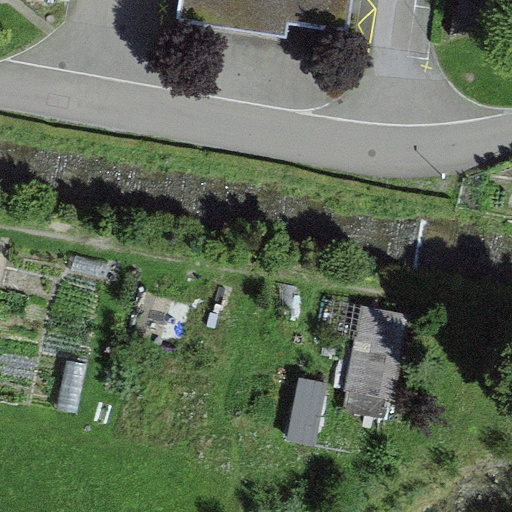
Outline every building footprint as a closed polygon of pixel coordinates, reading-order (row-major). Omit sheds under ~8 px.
[(187,0),(184,19),(293,35),(295,20),(353,29),(357,0),(187,0)] [(511,0),(462,0),(458,23),(511,7),(511,0)] [(419,316),(374,307),(355,401),(400,410),(419,316)] [(429,461),(398,453),(391,480),(423,488),(429,461)] [(423,488),(421,494),(485,510),(494,472),(430,457),(429,461),(423,488)]
